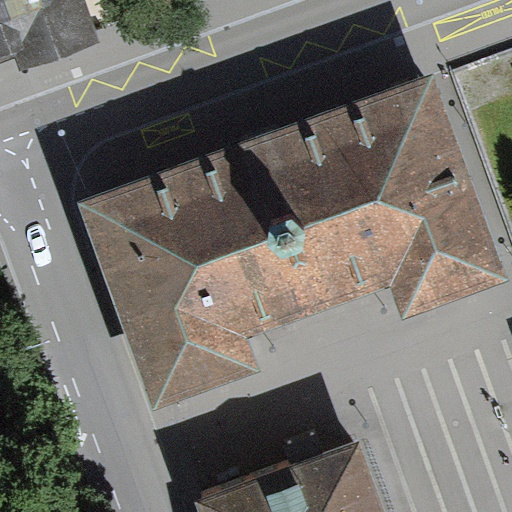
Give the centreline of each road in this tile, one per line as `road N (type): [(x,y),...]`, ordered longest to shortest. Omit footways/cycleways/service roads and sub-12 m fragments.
road 1 (residential): [(400,0),(22,137)]
road 2 (residential): [(22,137),(151,511)]
